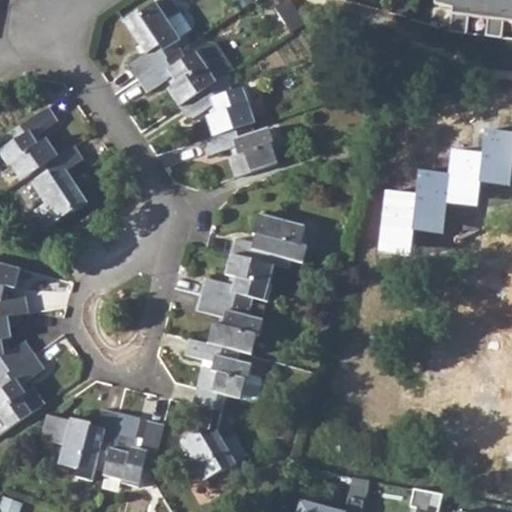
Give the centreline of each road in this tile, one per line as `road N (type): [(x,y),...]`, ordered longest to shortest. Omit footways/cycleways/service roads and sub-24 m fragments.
road 1 (residential): [(171,235),(146,351),(129,368),(111,372),(96,363),(80,335),(82,299),(95,287)]
road 2 (residential): [(50,25),(174,218),(171,235)]
